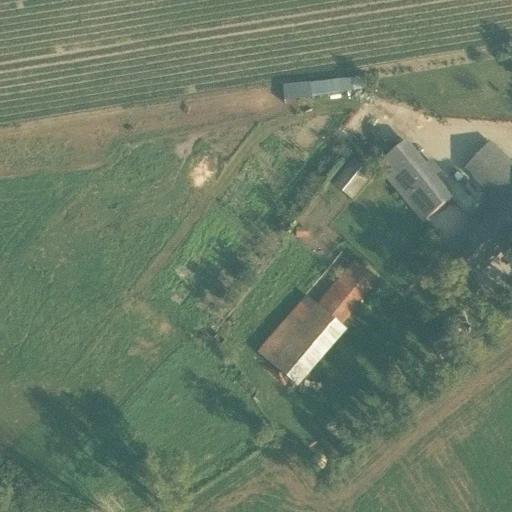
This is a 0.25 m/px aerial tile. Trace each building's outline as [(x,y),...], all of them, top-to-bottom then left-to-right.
[(431,161),(426,165),(407,141),(376,166),(421,223),(452,198),(435,177),(441,173),(431,161)] [(478,229),(501,251),(511,240),(511,164),(489,143),(464,170),(492,196),(468,220),(478,229)] [(329,188),(348,204),(369,179),(350,163),(329,188)] [(501,251),(478,229),(450,258),(473,280),(501,251)] [(341,325),(378,282),(354,261),(316,305),(306,297),(275,333),(284,341),(266,362),(297,389),(347,331),(341,325)] [(458,329),(436,343),(442,353),(464,339),(458,329)]
